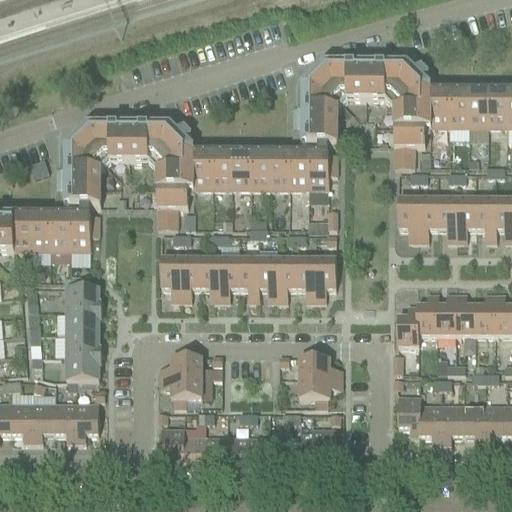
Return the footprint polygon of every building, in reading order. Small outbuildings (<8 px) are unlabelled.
[(386,73),(386,67),(386,62),(378,62),(378,73),(386,73)] [(329,198),(329,183),(329,175),(329,168),(329,162),(329,154),(337,154),(338,116),(347,107),(385,108),(394,117),(394,136),(425,136),(430,136),(430,99),(432,99),(432,90),(425,85),(428,82),(421,74),(415,79),(408,72),(408,67),(386,67),(386,73),(378,73),(370,73),(362,73),(354,73),(347,73),(347,66),(323,66),(317,72),(321,76),(314,83),(307,90),(303,86),(297,91),(297,116),(303,116),(303,126),(302,132),(298,132),(298,136),(297,136),(297,147),(292,147),(290,147),(290,198),(329,198)] [(314,83),(321,76),(317,72),(314,69),(307,76),(314,83)] [(314,83),(307,76),(299,83),(303,86),(307,90),(314,83)] [(450,136),(450,85),(443,85),(443,92),(445,95),(445,99),(442,99),(432,99),(430,99),(430,136),(450,136)] [(469,136),(469,99),(457,99),(455,99),(455,95),(457,92),(456,85),(450,85),(450,136),(469,136)] [(488,136),(488,85),(482,85),(481,92),(483,95),(483,99),(481,99),(469,99),(469,136),(488,136)] [(507,136),(507,99),(496,99),(493,99),(493,95),(495,92),(495,91),(495,85),(488,85),(488,136),(507,136)] [(303,126),(303,116),(297,116),(293,116),(293,126),(303,126)] [(149,135),(149,128),(149,124),(141,124),(141,135),(149,135)] [(302,132),(303,126),(293,126),(292,136),(297,136),(298,136),(298,132),(302,132)] [(91,236),(91,230),(91,223),(91,215),(99,215),(101,215),(101,178),(110,169),(148,169),(157,178),(157,197),(188,198),(193,198),(193,161),(193,154),(194,153),(188,147),(191,143),(184,135),(178,140),(171,133),(171,128),(149,128),(149,135),(141,135),(133,135),(125,134),(117,134),(110,134),(110,128),(86,128),(80,134),(84,138),(77,145),(70,152),(66,148),(60,153),(60,177),(66,177),(66,187),(65,193),(61,193),(61,197),(59,197),(59,208),(55,208),(52,208),(52,260),(71,260),(90,260),(91,260),(91,245),(91,236)] [(77,145),(84,138),(80,134),(77,130),(70,138),(77,145)] [(425,154),(425,136),(394,136),(394,153),(394,154),(404,154),(415,154),(425,154)] [(70,152),(77,145),(70,138),(63,145),(66,148),(70,152)] [(213,198),(213,147),(206,147),(206,154),(208,157),(208,161),(205,161),(193,161),(193,198),(213,198)] [(232,198),(232,161),(220,161),(218,161),(218,157),(220,154),(220,147),(213,147),(213,198),(232,198)] [(251,198),(251,147),(245,147),(244,154),(246,157),(246,161),(244,161),(232,161),(232,198),(251,198)] [(270,198),(271,161),(259,161),(256,161),(256,157),(258,154),(258,147),(251,147),(251,198),(270,198)] [(290,198),(290,147),(283,147),(283,154),(285,157),(285,161),(282,161),(271,161),(270,198),(290,198)] [(337,183),(337,175),(329,175),(329,183),(337,183)] [(495,186),(495,176),(487,176),(487,186),(495,186)] [(504,176),(495,176),(495,186),(504,186),(504,176)] [(66,187),(66,177),(60,177),(56,177),(56,187),(66,187)] [(419,192),(419,182),(410,182),(410,191),(419,192)] [(428,182),(419,182),(419,192),(427,192),(428,182)] [(457,192),(457,182),(448,182),(449,192),(457,192)] [(466,182),(457,182),(457,192),(466,191),(466,182)] [(65,193),(66,187),(56,187),(55,198),(59,197),(61,197),(61,193),(65,193)] [(188,216),(188,198),(157,197),(157,216),(167,216),(178,216),(188,216)] [(418,250),(418,207),(398,207),(398,238),(408,238),(408,250),(418,250)] [(437,238),(437,207),(418,207),(418,250),(428,250),(429,238),(437,238)] [(456,250),(457,207),(437,207),(437,238),(446,238),(446,250),(456,250)] [(476,238),(476,208),(457,207),(456,250),(467,250),(467,238),(476,238)] [(511,250),(511,207),(495,208),(495,238),(496,238),(504,238),(504,250),(511,250)] [(33,259),(33,223),(18,223),(18,218),(21,215),(20,214),(20,208),(14,208),(14,216),(14,223),(13,259),(33,259)] [(52,260),(52,208),(49,208),(45,208),(45,215),(47,218),(47,223),(33,223),(33,259),(52,260)] [(495,238),(495,208),(476,208),(476,238),(485,238),(485,250),(496,250),(496,238),(495,238)] [(337,238),(337,220),(328,220),(328,238),(337,238)] [(185,222),(185,238),(195,238),(195,222),(185,222)] [(0,259),(13,259),(14,223),(3,223),(0,223),(0,259)] [(99,245),(99,237),(91,236),(91,245),(99,245)] [(258,247),(258,237),(249,237),(250,247),(258,247)] [(267,237),(258,237),(258,247),(267,247),(267,237)] [(181,253),(181,243),(173,243),(173,253),(181,253)] [(190,243),(181,243),(181,253),(190,253),(190,243)] [(220,253),(220,243),(211,243),(211,254),(220,253)] [(228,243),(220,243),(220,253),(228,253),(228,243)] [(288,244),(288,253),(297,253),(297,244),(288,244)] [(297,244),(297,253),(305,253),(305,244),(297,244)] [(336,253),(336,244),(327,244),(326,253),(336,253)] [(181,309),(181,267),(162,267),(161,297),(171,297),(171,309),(181,309)] [(200,297),(200,267),(181,267),(181,309),(192,309),(192,297),(200,297)] [(219,309),(220,267),(200,267),(200,297),(210,297),(210,309),(219,309)] [(239,298),(239,267),(220,267),(219,309),(230,309),(230,297),(239,298)] [(258,298),(258,267),(239,267),(239,298),(248,298),(248,309),(259,309),(259,298),(258,298)] [(258,267),(258,298),(260,298),(267,298),(267,310),(278,310),(278,267),(258,267)] [(297,298),(297,267),(278,267),(278,310),(288,310),(288,298),(297,298)] [(316,310),(317,267),(297,267),(297,298),(306,298),(306,310),(316,310)] [(336,298),(336,268),(317,267),(316,310),(326,310),(326,298),(336,298)] [(99,311),(99,297),(67,297),(67,320),(102,320),(102,311),(99,311)] [(419,314),(419,344),(425,344),(438,344),(438,314),(439,314),(439,302),(427,302),(427,314),(425,314),(419,314)] [(438,314),(438,344),(442,344),(457,344),(457,302),(446,302),(446,314),(442,314),(439,314),(438,314)] [(457,302),(457,344),(459,344),(475,344),(475,314),(467,314),(467,302),(459,302),(457,302)] [(475,314),(475,344),(476,344),(494,344),(494,302),(485,302),(485,314),(477,314),(475,314)] [(494,302),(494,344),(511,344),(511,314),(505,314),(505,302),(494,302)] [(28,312),(28,320),(38,320),(38,312),(28,312)] [(398,325),(398,356),(418,356),(419,356),(419,344),(419,314),(408,314),(408,325),(398,325)] [(39,333),(38,320),(28,320),(29,333),(39,333)] [(102,330),(102,320),(67,320),(67,343),(99,343),(99,330),(102,330)] [(29,336),(30,344),(39,343),(38,335),(29,336)] [(40,364),(39,343),(30,344),(31,365),(40,364)] [(99,357),(99,343),(67,343),(67,366),(102,366),(102,357),(99,357)] [(14,352),(14,364),(25,363),(24,352),(14,352)] [(403,364),(397,364),(393,364),(393,382),(402,382),(403,364)] [(222,373),(222,365),(213,365),(213,373),(222,373)] [(289,374),(289,365),(279,365),(279,374),(289,374)] [(41,366),(32,367),(33,375),(41,374),(41,366)] [(99,390),(99,375),(102,375),(102,366),(67,366),(66,389),(67,389),(77,389),(81,390),(99,390)] [(160,376),(160,387),(202,387),(202,367),(172,367),(172,376),(160,376)] [(300,367),(299,387),(342,388),(342,377),(330,377),(330,367),(300,367)] [(456,382),(456,373),(448,373),(447,382),(456,382)] [(465,373),(456,373),(456,382),(465,382),(465,373)] [(481,391),(481,382),(472,382),(472,391),(481,391)] [(490,391),(490,382),(481,382),(481,391),(490,391)] [(499,382),(490,382),(490,391),(499,391),(499,382)] [(160,387),(160,397),(172,397),(171,407),(173,407),(173,416),(186,416),(186,407),(212,407),(212,387),(202,387),(160,387)] [(342,398),(342,388),(299,387),(299,407),(315,407),(315,416),(328,416),(328,407),(330,407),(330,398),(342,398)] [(402,397),(402,388),(393,388),(393,397),(402,397)] [(442,397),(442,388),(433,388),(433,397),(442,397)] [(451,388),(442,388),(442,397),(451,397),(451,388)] [(76,398),(77,389),(67,389),(67,398),(76,398)] [(12,399),(11,390),(2,391),(3,399),(12,399)] [(19,390),(11,390),(12,399),(20,398),(19,390)] [(42,401),(44,393),(35,391),(33,399),(42,401)] [(105,400),(95,400),(95,408),(105,408),(105,400)] [(420,445),(420,414),(421,414),(421,406),(398,405),(398,437),(411,437),(410,445),(420,445)] [(0,443),(12,443),(12,412),(0,412),(0,443)] [(33,452),(33,412),(12,412),(12,443),(24,443),(24,452),(33,452)] [(33,412),(33,452),(43,452),(43,443),(55,444),(55,412),(33,412)] [(76,452),(77,412),(55,412),(55,444),(67,444),(67,452),(76,452)] [(99,412),(79,412),(77,412),(76,452),(86,452),(86,443),(99,443),(99,412)] [(442,454),(442,414),(421,414),(420,414),(420,445),(432,445),(432,454),(442,454)] [(463,445),(464,414),(442,414),(442,454),(451,454),(451,445),(463,445)] [(485,454),(485,414),(464,414),(463,445),(475,446),(475,454),(485,454)] [(507,446),(507,414),(485,414),(485,454),(494,454),(495,446),(507,446)] [(167,421),(158,421),(158,431),(167,431),(167,421)] [(205,431),(205,422),(196,422),(196,430),(205,431)] [(214,431),(214,422),(205,422),(205,431),(214,431)] [(248,431),(248,422),(239,422),(239,431),(248,431)] [(257,431),(257,422),(248,422),(248,431),(257,431)] [(291,431),(291,422),(282,422),(282,431),(291,431)] [(300,422),(291,422),(291,431),(300,431),(300,422)] [(331,422),(331,432),(340,432),(340,422),(331,422)] [(183,477),(183,446),(184,446),(184,437),(161,437),(161,468),(174,468),(174,477),(183,477)] [(335,438),(312,438),(312,447),(313,447),(313,478),(323,478),(323,469),(335,469),(335,438)] [(205,446),(184,446),(183,446),(183,477),(195,477),(195,486),(205,486),(205,446)] [(227,477),(227,446),(205,446),(205,486),(214,486),(215,477),(227,477)] [(248,486),(248,447),(227,446),(227,477),(239,477),(239,486),(248,486)] [(270,478),(270,447),(248,447),(248,486),(258,486),(258,478),(270,478)] [(291,486),(291,447),(270,447),(270,478),(282,478),(282,486),(291,486)] [(313,447),(312,447),(291,447),(291,486),(301,486),(301,478),(313,478),(313,447)]
